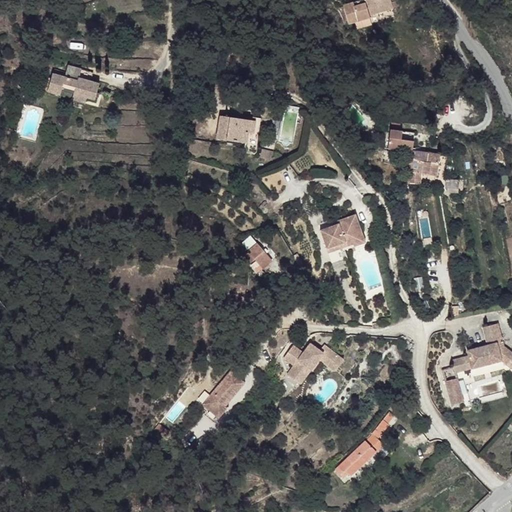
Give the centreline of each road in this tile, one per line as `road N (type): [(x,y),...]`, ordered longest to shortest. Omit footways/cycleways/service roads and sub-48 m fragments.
road 1 (residential): [(505,493),(426,408),(418,327),(394,271),(386,209),(311,113)]
road 2 (unclassified): [(437,0),(511,108)]
